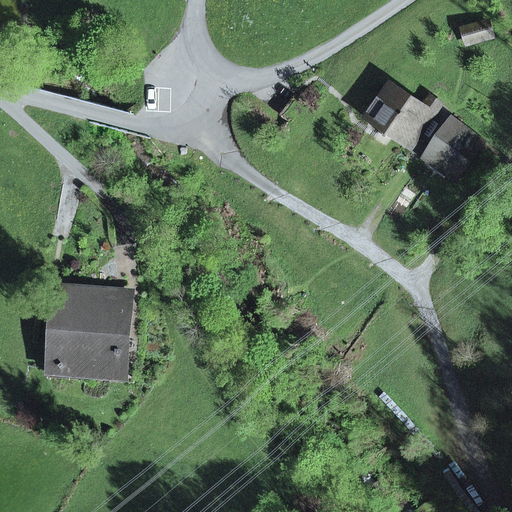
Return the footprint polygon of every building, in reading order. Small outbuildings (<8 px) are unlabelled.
[(464,29),(468,44),(493,37),(488,22),(464,29)] [(378,120),(414,145),(439,105),(430,100),(424,110),(392,86),(385,96),(391,101),(378,120)] [(280,116),(285,119),(300,99),(295,95),(280,116)] [(458,183),(487,144),(457,120),(427,161),(458,183)] [(94,372),(62,370),(68,291),(57,291),(50,378),(94,381),(94,372)] [(94,372),(122,375),(128,296),(68,291),(62,370),(94,372)]
